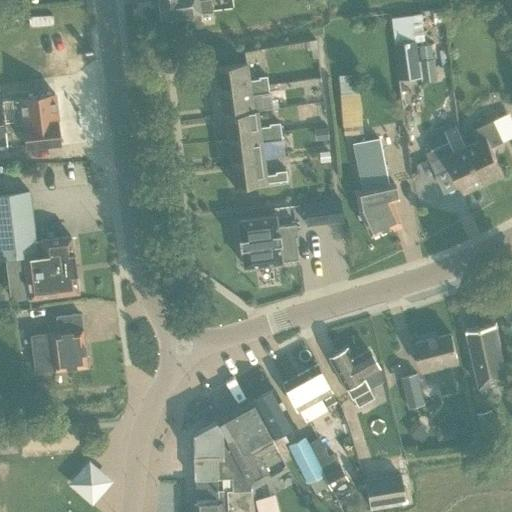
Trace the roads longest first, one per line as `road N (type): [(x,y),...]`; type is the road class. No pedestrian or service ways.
road 1 (tertiary): [(184,354),(138,274),(104,0)]
road 2 (tertiary): [(184,354),(428,275),(511,237)]
road 3 (unclassified): [(129,511),(148,411),(184,354)]
